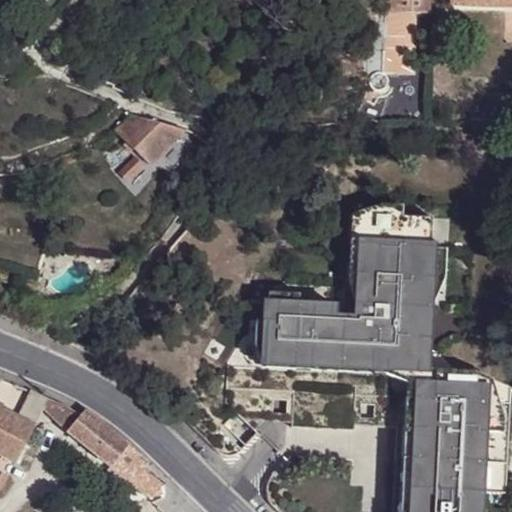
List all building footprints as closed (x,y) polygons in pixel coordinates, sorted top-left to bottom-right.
[(388,0),(388,29),(387,69),(388,70),(415,71),(416,0),(388,0)] [(387,69),(388,29),(370,27),(370,68),(374,70),(376,69),(381,67),(384,68),(387,69)] [(388,71),(387,69),(384,68),(381,67),(376,69),(374,70),(372,75),(374,78),(379,81),(388,80),(389,75),(388,71)] [(131,115),(115,133),(149,167),(181,131),(131,115)] [(120,175),(127,182),(141,169),(134,160),(120,175)] [(434,218),(373,215),(371,245),(365,245),(361,321),(333,319),(334,303),(300,302),(301,294),(271,292),(270,321),(258,320),(257,333),(269,334),(268,354),(388,362),(388,367),(418,369),(420,338),(427,339),(434,218)] [(461,371),(418,369),(416,397),(407,396),(405,428),(419,429),(414,511),(476,511),(480,463),(486,463),(490,402),(483,402),(485,382),(461,380),(461,371)] [(49,401),(0,382),(0,411),(33,429),(41,414),(49,401)] [(0,457),(13,464),(33,429),(0,411),(0,457)] [(85,411),(80,417),(67,434),(126,484),(143,464),(146,461),(105,428),(103,421),(96,421),(85,411)] [(162,482),(143,464),(126,484),(147,499),(162,482)]
